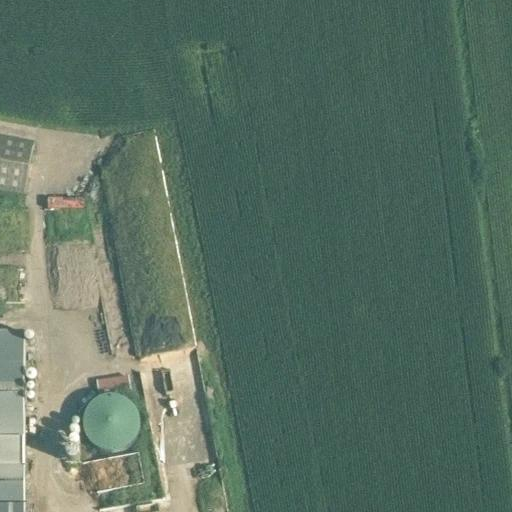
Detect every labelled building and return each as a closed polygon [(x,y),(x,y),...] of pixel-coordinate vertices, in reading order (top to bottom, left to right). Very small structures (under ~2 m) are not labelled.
[(36,145),(0,138),(0,193),(27,198),(36,145)] [(53,209),(88,208),(87,200),(53,201),(53,209)] [(24,337),(0,336),(0,511),(26,511),(27,394),(24,394),(24,337)] [(98,382),(100,396),(133,390),(130,376),(98,382)] [(118,398),(115,397),(110,397),(102,399),(97,401),(91,407),(88,410),(85,416),(85,421),(84,425),(85,431),(86,435),(87,438),(89,441),(92,445),(94,448),(100,451),(106,453),(112,453),(118,453),(124,451),(129,448),(135,443),(137,438),(139,434),(141,428),(141,425),(140,420),(139,414),(134,407),(125,400),(118,398)]
